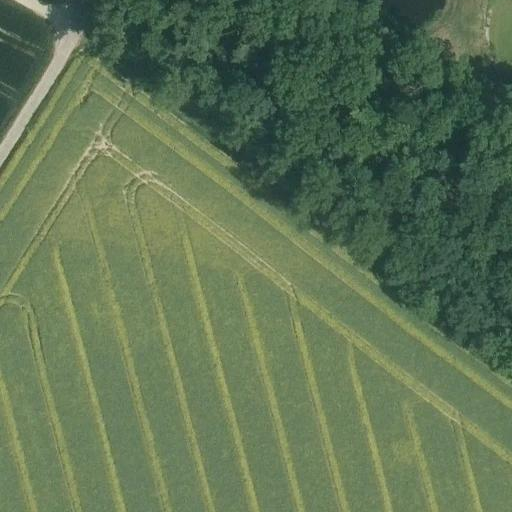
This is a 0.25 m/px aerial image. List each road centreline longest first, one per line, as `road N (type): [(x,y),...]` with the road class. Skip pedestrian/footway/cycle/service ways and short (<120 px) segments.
road 1 (track): [(78,29),(511,366)]
road 2 (unclassified): [(0,154),(78,29),(86,0)]
